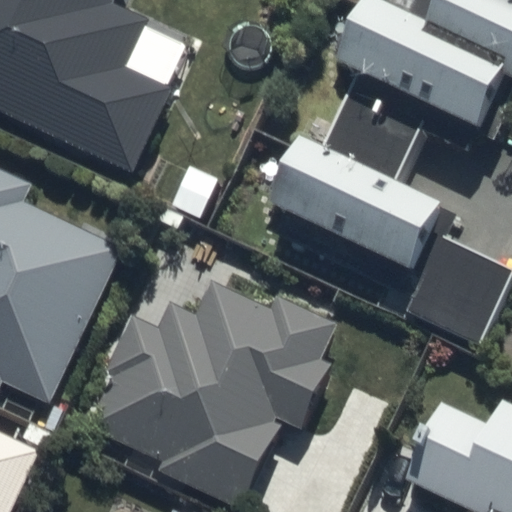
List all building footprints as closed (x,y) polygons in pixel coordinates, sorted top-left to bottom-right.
[(0,0),(0,112),(137,177),(195,51),(146,28),(148,24),(117,10),(120,8),(123,5),(125,2),(126,0),(0,0)] [(416,195),(403,188),(429,136),(474,159),(484,137),(490,140),(511,96),(511,0),(427,0),(424,7),(409,0),(406,0),(400,12),(378,1),(369,20),(360,15),(341,55),(356,62),(351,73),(365,81),(331,152),(315,144),(307,163),(295,157),(276,196),(289,202),(283,214),(293,218),(282,241),(421,308),(416,318),(434,326),(430,334),(482,359),(511,296),(511,268),(448,237),(459,215),(416,195)] [(0,395),(3,397),(8,385),(59,406),(130,256),(28,208),(37,187),(0,171),(0,395)] [(204,322),(177,309),(165,335),(141,324),(113,381),(119,384),(96,431),(171,466),(167,475),(244,511),(252,511),(292,429),(309,438),(341,372),(326,366),(344,329),(287,302),(280,315),(221,287),(204,322)] [(451,408),(415,484),(414,487),(468,511),(511,511),(511,408),(502,431),(451,408)] [(0,511),(22,511),(59,438),(38,427),(29,446),(0,431),(0,511)]
